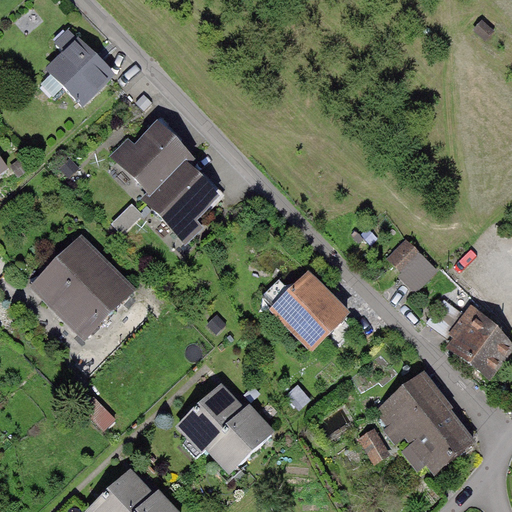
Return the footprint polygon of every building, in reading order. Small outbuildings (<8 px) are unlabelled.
[(113,77),(70,34),(58,47),(68,57),(50,75),(82,107),(113,77)] [(190,163),(160,131),(124,166),(154,198),(148,204),(179,235),(215,200),(184,170),(190,163)] [(0,179),(8,174),(0,161),(0,179)] [(141,218),(133,209),(115,225),(124,234),(141,218)] [(130,292),(80,241),(34,287),(85,337),(130,292)] [(417,294),(438,271),(409,245),(392,263),(405,275),(401,279),(417,294)] [(359,331),(308,279),(274,311),(325,363),(359,331)] [(511,346),(483,318),(473,311),(453,338),(461,345),(454,353),(492,379),(511,352),(511,346)] [(421,380),(376,415),(427,482),(473,447),(421,380)] [(309,401),(299,389),(291,396),(301,407),(309,401)] [(245,416),(222,391),(181,429),(204,454),(208,450),(245,416)] [(117,423),(93,402),(81,415),(105,436),(117,423)] [(208,450),(232,475),(272,438),(249,413),(245,416),(208,450)] [(387,456),(375,436),(365,442),(377,462),(387,456)] [(143,511),(154,502),(130,477),(93,511),(143,511)] [(143,511),(171,511),(159,498),(154,502),(143,511)]
